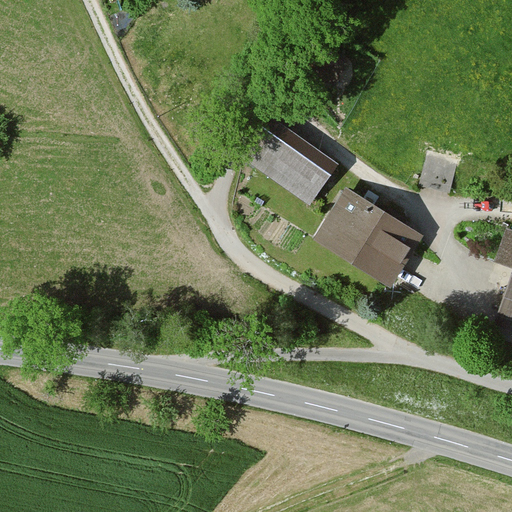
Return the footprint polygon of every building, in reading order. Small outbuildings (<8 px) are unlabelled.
[(303,74),(330,91),(345,65),(318,49),(303,74)] [(241,162),(305,209),(335,168),(271,122),(241,162)] [(450,191),(457,160),(427,153),(420,184),(450,191)] [(415,240),(342,191),(307,243),(381,292),(415,240)] [(489,325),(511,333),(511,232),(507,230),(493,267),(508,273),(489,325)]
